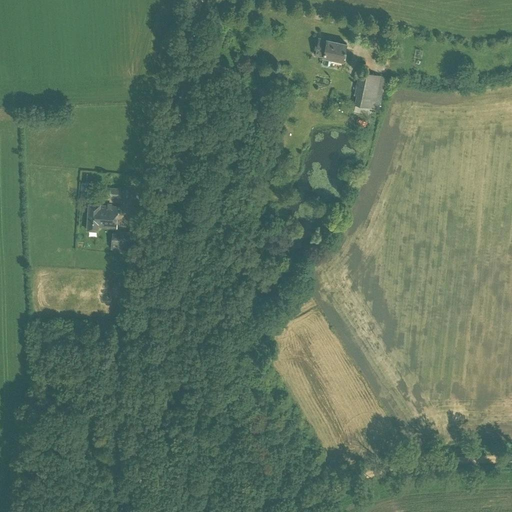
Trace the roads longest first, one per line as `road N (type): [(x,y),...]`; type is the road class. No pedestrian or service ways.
road 1 (track): [(140,511),(148,254),(195,0)]
road 2 (track): [(511,459),(396,466),(295,511)]
